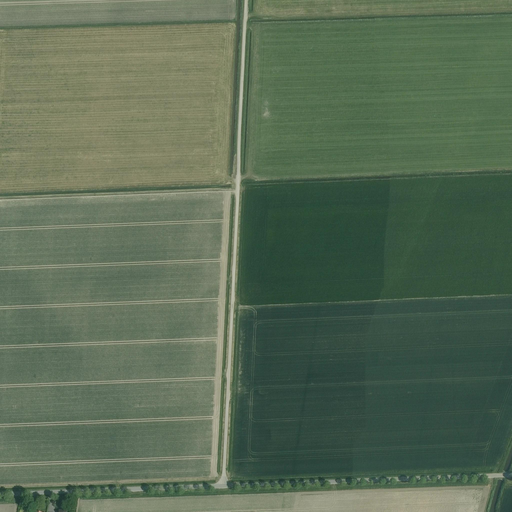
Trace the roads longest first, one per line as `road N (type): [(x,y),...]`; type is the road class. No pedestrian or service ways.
road 1 (unclassified): [(222,486),(244,0)]
road 2 (unclassified): [(222,486),(511,475)]
road 3 (unclassified): [(0,494),(222,486)]
